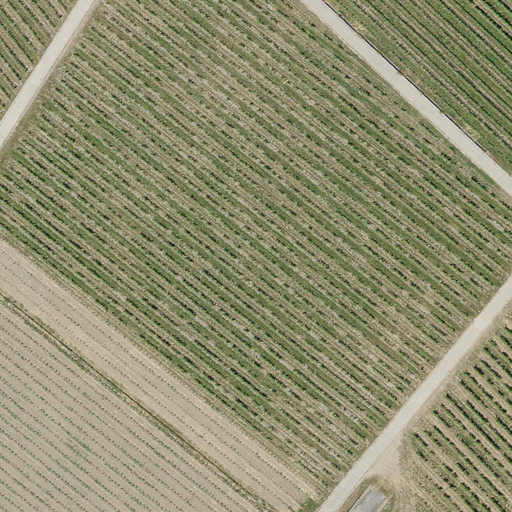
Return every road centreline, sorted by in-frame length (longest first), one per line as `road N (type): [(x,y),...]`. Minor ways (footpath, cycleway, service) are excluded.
road 1 (track): [(511,281),(324,511)]
road 2 (track): [(318,0),(511,178)]
road 3 (track): [(89,0),(0,138)]
